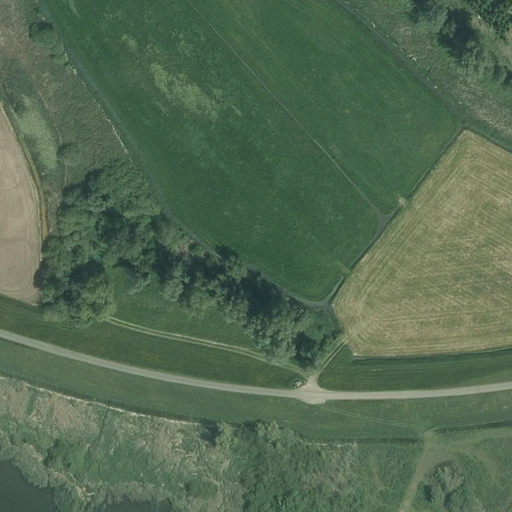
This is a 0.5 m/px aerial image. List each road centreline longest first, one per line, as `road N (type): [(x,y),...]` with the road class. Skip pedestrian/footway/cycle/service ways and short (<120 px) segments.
road 1 (unclassified): [(511,385),(428,394),(286,393),(160,376),(0,334)]
road 2 (track): [(54,301),(154,333),(268,356),(313,379)]
